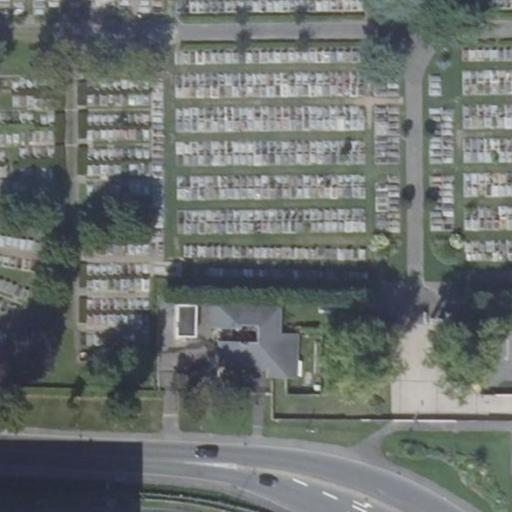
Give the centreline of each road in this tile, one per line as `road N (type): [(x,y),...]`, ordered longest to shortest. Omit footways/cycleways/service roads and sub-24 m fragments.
road 1 (secondary): [(441,511),(386,484),(307,460),(235,453),(170,459)]
road 2 (secondary): [(170,459),(341,511)]
road 3 (secondary): [(170,459),(0,448)]
